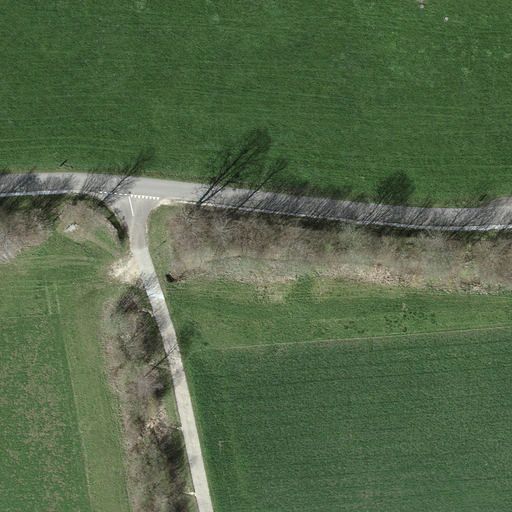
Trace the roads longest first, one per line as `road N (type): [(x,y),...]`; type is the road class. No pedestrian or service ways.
road 1 (unclassified): [(0,186),(227,192),(414,216),(511,217)]
road 2 (track): [(133,193),(210,511)]
